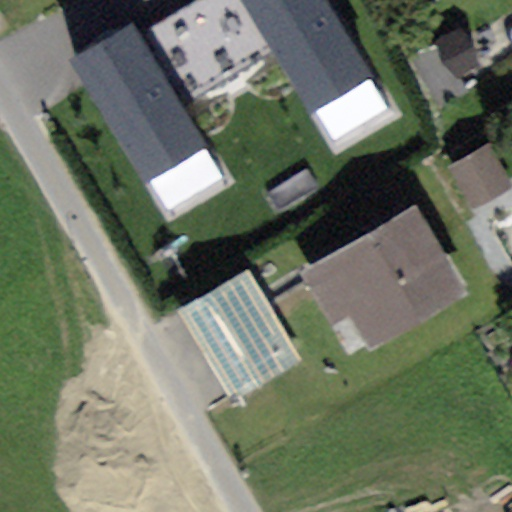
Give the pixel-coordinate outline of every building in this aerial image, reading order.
[(368,72),(323,0),(249,0),(314,105),(368,72)] [(201,142),(132,30),(78,63),(147,175),(201,142)] [(481,144),(443,165),(469,209),(506,187),(481,144)] [(400,204),(291,271),(344,357),(453,290),(400,204)] [(511,380),(492,394),(511,422),(511,380)]
